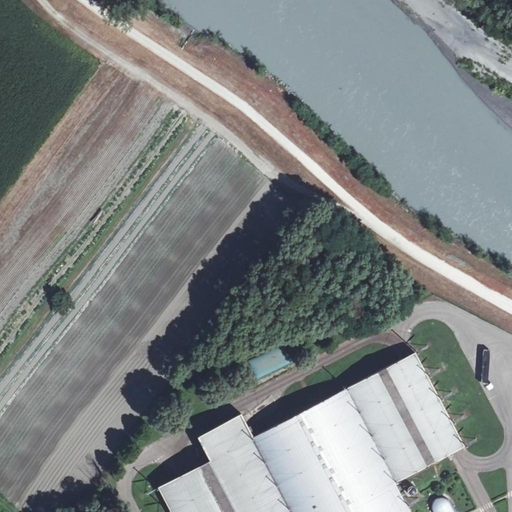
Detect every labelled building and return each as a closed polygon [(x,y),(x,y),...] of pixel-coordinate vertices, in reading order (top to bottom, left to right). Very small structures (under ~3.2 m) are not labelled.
[(225,100),(217,108),(223,115),(232,107),(225,100)] [(401,359),(267,429),(309,511),(409,511),(406,505),(394,483),(465,446),(466,445),(453,421),(441,398),(429,374),(417,350),(413,352),(401,359)] [(210,458),(255,435),(250,427),(245,417),(243,414),(199,436),(201,439),(206,449),(210,458)] [(255,435),(210,458),(191,468),(179,474),(157,486),(170,510),(170,511),(309,511),(267,429),(255,435)] [(456,511),(453,505),(450,501),(447,498),(444,496),(441,496),(438,496),(435,497),(434,499),(432,501),(431,506),(431,509),(431,511),(456,511)]
